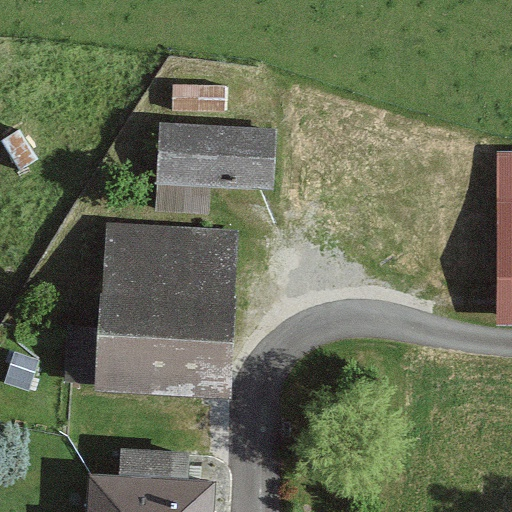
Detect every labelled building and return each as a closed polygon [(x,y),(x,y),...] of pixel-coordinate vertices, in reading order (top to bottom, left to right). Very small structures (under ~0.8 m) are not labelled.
[(177,81),(174,105),(225,111),(228,87),(177,81)] [(212,180),(275,181),(276,118),(167,117),(166,205),(212,206),(212,180)] [(511,152),(503,153),(504,324),(511,323),(511,152)] [(244,225),(111,219),(103,382),(236,389),(244,225)] [(228,511),(230,473),(94,466),(91,511),(228,511)]
